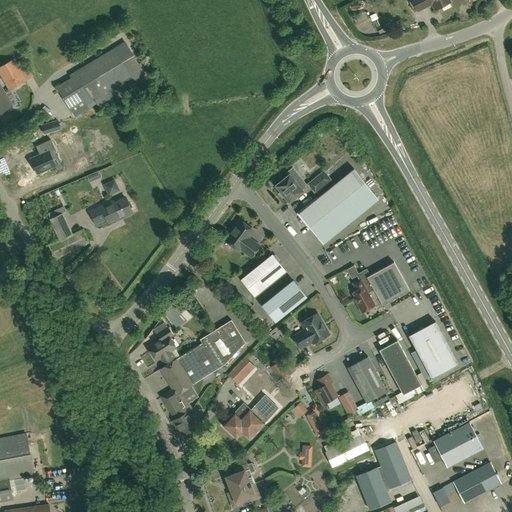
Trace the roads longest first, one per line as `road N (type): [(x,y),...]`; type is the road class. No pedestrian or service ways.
road 1 (secondary): [(511,348),(369,99)]
road 2 (unclassified): [(359,339),(326,285),(237,179)]
road 3 (tertiary): [(183,510),(185,489),(172,455),(111,353),(117,332)]
road 4 (tertiary): [(117,332),(237,179)]
road 5 (unclassified): [(117,332),(75,309),(0,193)]
road 6 (tertiary): [(237,179),(290,116),(333,90)]
road 7 (unclassified): [(378,64),(495,23)]
